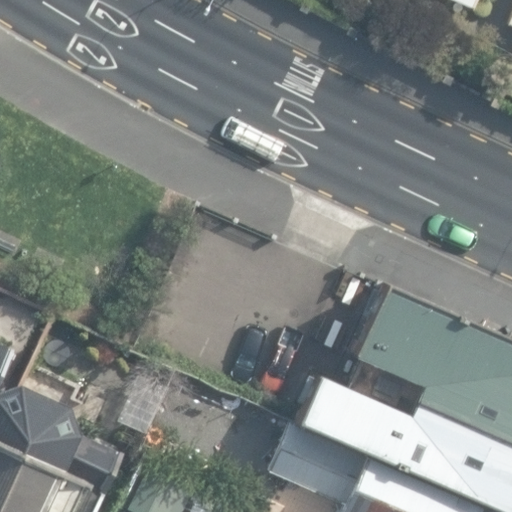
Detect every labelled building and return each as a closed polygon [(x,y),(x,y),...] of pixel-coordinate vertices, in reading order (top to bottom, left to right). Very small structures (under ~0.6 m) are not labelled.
[(477,0),(456,0),(474,8),(477,0)] [(511,511),(511,336),(384,282),(351,356),(358,360),(345,387),(317,374),(294,423),(365,454),(498,511),(511,511)] [(343,503),(365,454),(294,423),(289,420),(267,471),(343,503)] [(89,511),(108,468),(0,422),(0,511),(89,511)] [(498,511),(365,454),(343,503),(338,511),(498,511)] [(182,511),(195,483),(148,463),(127,511),(130,511),(182,511)]
